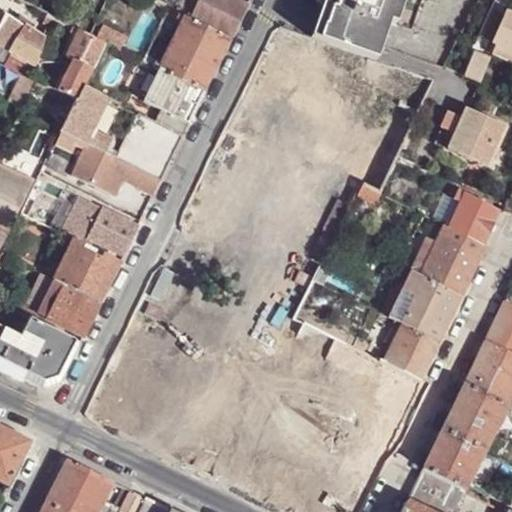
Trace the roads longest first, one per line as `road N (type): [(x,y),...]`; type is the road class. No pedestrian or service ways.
road 1 (unclassified): [(60,426),(268,0)]
road 2 (residential): [(376,511),(511,237)]
road 3 (residential): [(233,511),(60,426)]
